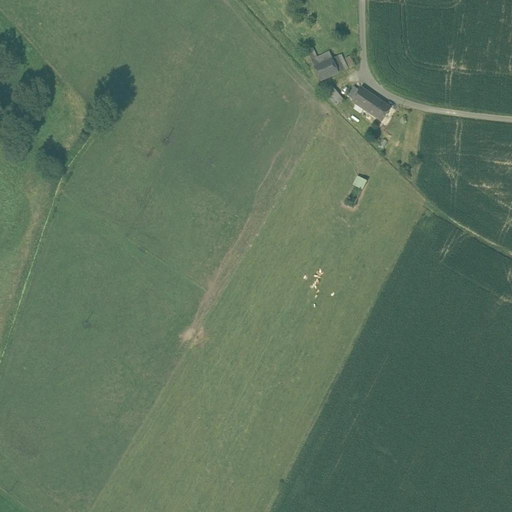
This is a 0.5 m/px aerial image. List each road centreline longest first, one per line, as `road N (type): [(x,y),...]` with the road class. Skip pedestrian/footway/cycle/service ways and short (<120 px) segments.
road 1 (residential): [(364,0),(370,80),(426,108),(511,117)]
road 2 (track): [(511,254),(392,244)]
